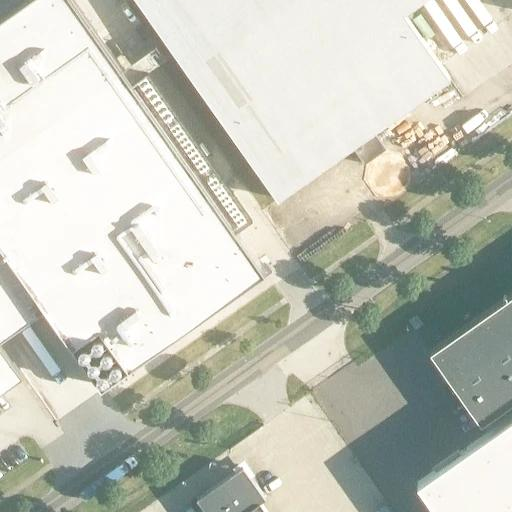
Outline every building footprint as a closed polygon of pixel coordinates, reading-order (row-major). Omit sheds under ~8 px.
[(75,0),(22,0),(0,16),(0,390),(24,374),(0,339),(0,338),(46,306),(101,384),(265,269),(75,0)] [(511,0),(138,0),(279,199),(352,145),(365,164),(386,149),(373,130),(450,76),(404,11),(418,0),(511,0)] [(511,291),(430,350),(481,422),(511,400),(511,291)] [(511,511),(511,414),(417,481),(438,511),(511,511)] [(265,496),(252,477),(251,476),(243,465),(235,470),(196,497),(207,511),(268,511),(260,500),(264,497),(265,497),(265,496)]
